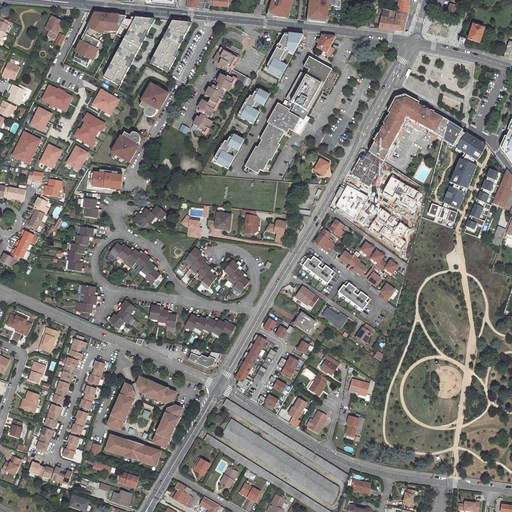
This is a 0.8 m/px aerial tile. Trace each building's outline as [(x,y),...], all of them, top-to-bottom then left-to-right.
[(187,0),(187,7),(198,8),(198,1),(198,0),(187,0)] [(272,0),(270,10),(271,10),(270,14),(273,15),(273,17),(286,18),(287,13),(289,14),(292,0),(272,0)] [(310,0),(308,15),(310,16),(309,21),(325,23),(325,17),(327,18),(328,9),(329,5),(330,5),(330,6),(331,6),(337,6),(337,1),(340,1),(340,0),(310,0)] [(407,15),(409,0),(399,0),(399,2),(397,14),(407,15)] [(451,0),(450,7),(449,6),(447,12),(454,15),(458,0),(451,0)] [(379,29),(404,32),(406,21),(407,15),(397,14),(396,13),(396,12),(394,12),(384,9),(379,29)] [(111,32),(118,32),(120,28),(126,16),(94,13),(94,20),(92,24),(90,23),(88,28),(89,28),(83,42),(81,41),(77,48),(79,49),(80,49),(78,53),(77,53),(73,60),(87,67),(88,64),(91,58),(92,59),(95,53),(97,54),(99,50),(96,48),(100,42),(102,38),(100,37),(103,33),(104,31),(107,31),(107,33),(111,33),(111,32)] [(366,16),(365,25),(362,25),(362,27),(370,28),(372,17),(371,17),(371,16),(367,15),(367,17),(366,16)] [(0,30),(5,33),(9,25),(11,27),(13,23),(4,19),(0,17),(0,30)] [(57,34),(63,23),(51,17),(46,28),(50,30),(47,35),(54,39),(57,34)] [(122,87),(157,19),(136,17),(103,78),(122,87)] [(169,75),(196,22),(174,20),(150,64),(169,75)] [(479,44),(485,28),(473,24),(468,40),(479,44)] [(88,28),(87,27),(80,41),(81,41),(83,42),(89,28),(88,28)] [(283,79),(307,34),(286,32),(267,69),(283,79)] [(322,34),(317,47),(327,53),(330,46),(335,36),(322,34)] [(64,39),(59,36),(55,44),(55,45),(60,48),(61,46),(64,39)] [(329,57),(334,48),(330,46),(327,53),(325,55),(329,57)] [(205,94),(202,99),(202,100),(195,113),(201,117),(200,118),(198,116),(192,127),(192,131),(195,130),(197,131),(198,129),(205,133),(212,121),(209,120),(207,119),(209,116),(210,117),(224,92),(222,91),(224,89),(225,90),(228,91),(235,80),(242,84),(246,77),(233,69),(237,63),(235,62),(238,57),(233,54),(232,55),(228,52),(227,54),(225,52),(226,50),(221,47),(213,61),(215,62),(213,64),(219,68),(221,66),(225,68),(227,69),(224,75),(221,74),(217,82),(219,83),(218,84),(213,81),(205,94)] [(287,133),(289,129),(300,135),(308,121),(310,118),(306,116),(331,69),(309,56),(303,66),(309,69),(306,75),(300,72),(285,99),(289,101),(285,107),(278,103),(267,122),(268,123),(260,139),(261,140),(257,147),(256,146),(243,168),(247,171),(248,168),(254,171),(258,173),(260,170),(263,171),(269,159),(271,160),(280,144),(278,143),(284,132),(287,133)] [(8,63),(2,76),(8,78),(8,77),(9,76),(10,76),(10,78),(14,80),(20,68),(14,64),(13,65),(8,63)] [(329,81),(336,84),(340,75),(334,72),(329,81)] [(143,100),(140,105),(144,108),(146,109),(144,112),(145,114),(147,116),(149,116),(152,116),(153,116),(155,115),(155,114),(156,113),(157,111),(156,110),(157,108),(158,109),(160,105),(162,106),(169,93),(151,83),(144,95),(145,96),(143,100)] [(11,94),(8,100),(19,106),(23,99),(21,98),(24,91),(18,87),(13,85),(9,91),(12,93),(11,94)] [(75,96),(51,85),(43,100),(68,112),(75,96)] [(256,125),(273,94),(257,85),(240,116),(256,125)] [(122,99),(103,88),(93,105),(112,116),(122,99)] [(445,141),(451,123),(431,112),(432,110),(426,107),(424,109),(417,105),(418,103),(407,97),(407,96),(405,95),(394,98),(393,100),(393,101),(387,112),(389,113),(383,126),(380,125),(379,126),(377,130),(378,130),(377,131),(379,132),(370,149),(369,152),(383,162),(385,159),(386,157),(392,146),(405,122),(409,121),(445,141)] [(0,113),(9,118),(11,113),(12,113),(16,107),(3,101),(1,105),(2,106),(1,107),(0,107),(0,106),(0,113)] [(54,114),(40,107),(31,125),(45,132),(54,114)] [(108,123),(89,112),(75,136),(94,147),(108,123)] [(451,123),(445,141),(467,155),(463,160),(461,159),(451,183),(454,184),(452,189),(451,189),(444,206),(459,212),(466,195),(465,194),(466,190),(469,191),(478,167),(471,164),(473,159),(477,161),(485,145),(466,133),(465,135),(462,133),(463,131),(451,123)] [(179,130),(186,134),(188,132),(190,131),(189,128),(182,124),(179,130)] [(486,124),(483,131),(489,133),(492,126),(486,124)] [(511,163),(511,131),(510,130),(507,137),(505,136),(500,148),(511,163)] [(43,140),(26,131),(13,156),(30,165),(43,140)] [(232,167),(247,139),(231,131),(216,159),(232,167)] [(112,152),(130,162),(137,150),(135,149),(137,145),(137,144),(138,143),(139,142),(140,140),(140,138),(140,136),(139,135),(138,134),(136,132),(134,132),(132,132),(131,135),(129,134),(125,132),(122,136),(121,136),(112,152)] [(64,151),(50,144),(41,162),(54,169),(64,151)] [(91,153),(78,146),(68,163),(81,171),(91,153)] [(394,148),(392,146),(386,157),(389,158),(394,148)] [(383,162),(369,152),(366,158),(361,155),(350,177),(370,187),(383,162)] [(325,171),(329,163),(320,158),(317,164),(316,163),(315,165),(316,166),(314,170),(322,174),(325,171)] [(498,172),(490,169),(486,177),(494,181),(498,172)] [(510,189),(511,184),(511,176),(507,170),(501,185),(510,189)] [(123,174),(93,171),(92,187),(121,190),(123,174)] [(421,193),(392,177),(383,191),(413,209),(421,193)] [(48,186),(48,188),(45,188),(44,195),(58,197),(59,189),(61,189),(63,181),(50,179),(48,186)] [(493,185),(484,181),(481,190),(489,193),(493,185)] [(370,196),(347,183),(345,187),(342,185),(329,207),(352,223),(360,208),(363,209),(370,196)] [(6,188),(4,197),(7,198),(16,199),(17,189),(6,187),(6,188)] [(505,203),(509,192),(499,188),(493,203),(505,208),(507,204),(505,203)] [(17,189),(16,199),(24,201),(26,191),(17,189)] [(488,196),(480,193),(476,201),(484,205),(488,196)] [(33,208),(42,213),(48,202),(40,198),(39,197),(33,208)] [(87,208),(99,209),(99,206),(95,205),(94,205),(94,204),(95,204),(96,200),(85,198),(84,207),(87,208)] [(459,214),(433,204),(429,214),(455,224),(459,214)] [(483,209),(474,205),(469,216),(478,220),(483,209)] [(156,216),(163,222),(168,215),(158,206),(155,209),(156,210),(156,211),(154,210),(151,207),(149,210),(156,216)] [(32,218),(41,222),(44,214),(42,213),(33,208),(31,212),(35,214),(34,216),(32,218)] [(99,209),(87,208),(85,217),(96,218),(97,214),(95,214),(95,213),(97,213),(101,213),(102,210),(99,209)] [(410,228),(382,208),(369,226),(402,250),(407,242),(403,239),(410,228)] [(156,216),(149,210),(147,209),(145,212),(146,213),(145,214),(144,213),(141,210),(138,213),(148,221),(150,223),(156,216)] [(133,221),(142,228),(148,221),(138,213),(136,211),(133,214),(137,217),(138,218),(137,219),(136,218),(133,221)] [(217,213),(215,228),(229,230),(231,215),(217,213)] [(256,216),(248,215),(246,215),(245,228),(244,231),(246,233),(251,234),(253,232),(254,226),(255,226),(258,227),(259,220),(256,216)] [(189,220),(186,217),(181,223),(186,226),(189,227),(187,236),(200,238),(201,228),(196,227),(197,226),(199,226),(199,221),(189,220)] [(511,217),(503,237),(506,238),(511,222),(511,217)] [(25,224),(37,230),(41,222),(32,218),(30,222),(27,220),(25,224)] [(55,229),(52,227),(50,230),(56,233),(62,219),(59,218),(55,229)] [(330,229),(337,235),(343,226),(335,220),(330,229)] [(283,234),(286,223),(277,221),(275,225),(273,224),(271,229),(274,230),(274,232),(283,234)] [(476,224),(467,221),(465,228),(473,231),(476,224)] [(97,229),(83,227),(81,236),(92,238),(92,234),(91,234),(91,232),(92,233),(95,233),(96,233),(97,229)] [(499,227),(492,243),(498,246),(505,230),(499,227)] [(315,242),(326,251),(330,246),(333,241),(329,238),(331,235),(324,229),(315,242)] [(24,235),(22,239),(30,243),(34,235),(22,230),(21,233),(24,235)] [(78,236),(76,244),(85,245),(87,246),(88,242),(86,242),(87,240),(88,241),(92,241),(93,238),(92,238),(81,236),(78,236)] [(18,247),(26,251),(30,243),(22,239),(21,241),(20,243),(16,241),(15,245),(18,247)] [(371,246),(367,243),(361,250),(368,256),(366,259),(369,261),(372,258),(379,264),(377,267),(383,272),(385,269),(393,274),(398,267),(394,263),(391,261),(388,265),(381,260),(384,256),(381,254),(377,251),(374,255),(371,252),(374,248),(371,246)] [(71,252),(80,254),(87,255),(88,251),(84,250),(82,250),(83,249),(84,249),(85,245),(76,244),(73,244),(71,252)] [(116,244),(108,255),(106,257),(113,262),(119,256),(126,247),(126,246),(123,244),(121,247),(116,244)] [(11,253),(19,257),(22,258),(26,251),(18,247),(16,251),(13,249),(11,253)] [(129,251),(128,250),(129,249),(126,247),(119,256),(126,261),(127,260),(134,250),(135,249),(132,247),(130,250),(129,251)] [(194,248),(186,258),(194,264),(202,253),(204,251),(201,248),(198,251),(197,253),(196,252),(197,251),(194,248)] [(136,262),(144,253),(140,250),(138,253),(137,254),(136,254),(137,252),(134,250),(127,260),(126,261),(124,263),(131,269),(136,262)] [(144,253),(136,262),(143,268),(150,259),(146,256),(149,253),(145,250),(144,253)] [(70,261),(82,263),(83,263),(84,259),(80,259),(80,254),(71,252),(69,252),(68,261),(70,261)] [(344,252),(339,260),(346,266),(348,264),(351,266),(356,259),(353,257),(352,258),(344,252)] [(0,261),(10,266),(14,268),(19,257),(11,253),(9,256),(4,253),(0,261)] [(202,253),(194,264),(191,267),(189,269),(196,275),(197,273),(206,262),(203,259),(202,260),(201,259),(202,258),(205,255),(202,253)] [(336,273),(309,253),(301,265),(327,285),(336,273)] [(150,259),(143,268),(139,273),(138,275),(145,280),(146,278),(155,267),(151,264),(154,261),(151,258),(150,259)] [(353,271),(360,276),(366,269),(359,263),(360,262),(356,259),(351,266),(354,268),(353,271)] [(232,260),(224,270),(231,276),(239,265),(241,263),(238,261),(236,264),(232,260)] [(69,270),(84,272),(85,269),(81,268),(82,263),(70,261),(69,270)] [(206,262),(197,273),(200,275),(198,277),(202,280),(211,269),(207,266),(209,263),(207,261),(206,262)] [(239,265),(231,276),(230,277),(237,283),(244,274),(240,271),(242,267),(239,265)] [(153,284),(160,275),(157,273),(156,274),(155,273),(156,272),(158,268),(156,266),(155,267),(146,278),(153,284)] [(208,288),(209,286),(216,277),(212,274),(215,271),(212,269),(211,269),(202,280),(201,283),(208,288)] [(304,276),(294,270),(292,274),(301,280),(304,276)] [(367,281),(375,287),(380,279),(373,274),(374,272),(371,270),(365,277),(369,279),(367,281)] [(235,285),(242,291),(249,282),(246,280),(245,281),(244,280),(245,279),(247,275),(245,273),(244,274),(237,283),(235,285)] [(371,300),(347,281),(339,292),(363,310),(371,300)] [(86,295),(98,296),(98,293),(94,292),(95,287),(83,285),(82,294),(86,295)] [(387,302),(395,291),(387,285),(381,293),(382,294),(380,297),(387,302)] [(308,306),(315,295),(303,287),(295,297),(308,306)] [(84,304),(95,305),(95,302),(94,301),(94,300),(96,300),(100,301),(100,297),(98,296),(86,295),(84,304)] [(120,307),(129,315),(135,308),(126,300),(123,305),(120,302),(117,305),(120,307)] [(81,303),(80,312),(91,314),(92,308),(96,309),(96,306),(95,305),(84,304),(81,303)] [(151,306),(150,318),(158,319),(160,306),(161,303),(157,303),(156,306),(156,308),(154,308),(155,306),(151,306)] [(160,306),(158,319),(158,321),(167,322),(168,311),(165,311),(164,312),(163,312),(163,311),(164,307),(160,306)] [(117,316),(124,321),(127,324),(132,317),(129,315),(120,307),(118,310),(120,312),(117,316)] [(338,316),(327,308),(322,316),(341,328),(348,318),(340,313),(338,316)] [(168,311),(167,322),(166,326),(175,327),(177,316),(173,315),(173,317),(171,316),(172,315),(172,311),(169,310),(168,311)] [(294,323),(308,332),(315,322),(301,313),(294,323)] [(106,319),(118,328),(124,321),(117,316),(115,314),(112,318),(109,316),(106,319)] [(191,315),(185,325),(193,330),(195,326),(200,317),(201,316),(198,314),(196,317),(195,319),(193,318),(194,317),(191,315)] [(17,331),(28,336),(33,324),(27,321),(28,320),(18,316),(17,317),(12,315),(8,325),(14,327),(14,326),(19,328),(18,329),(17,331)] [(195,326),(202,331),(204,328),(209,319),(210,318),(207,316),(205,320),(204,321),(203,320),(203,319),(200,317),(195,326)] [(209,319),(204,328),(212,333),(212,331),(219,321),(219,319),(216,318),(214,321),(213,323),(212,322),(212,321),(209,319)] [(279,322),(270,318),(264,328),(273,333),(277,326),(279,322)] [(222,332),(229,337),(235,327),(232,325),(231,326),(230,326),(231,324),(233,321),(230,319),(228,321),(222,332)] [(219,321),(212,331),(220,336),(222,332),(228,321),(225,320),(223,323),(222,324),(221,324),(222,322),(219,321)] [(366,324),(364,328),(371,333),(374,330),(366,324)] [(290,330),(281,325),(280,327),(276,335),(284,339),(288,333),(290,330)] [(43,339),(40,348),(51,352),(53,348),(51,347),(54,338),(56,338),(59,332),(49,328),(45,339),(43,339)] [(356,338),(365,344),(367,341),(372,334),(371,333),(364,328),(363,328),(356,338)] [(257,342),(255,345),(264,350),(269,340),(261,336),(257,342)] [(75,339),(72,348),(80,351),(81,347),(86,349),(88,344),(75,339)] [(312,345),(303,340),(297,350),(304,353),(307,355),(312,345)] [(252,350),(250,353),(259,358),(264,350),(255,345),(252,350)] [(70,356),(82,360),(83,355),(79,354),(80,351),(72,348),(70,356)] [(189,359),(207,367),(213,365),(216,359),(210,356),(209,357),(202,354),(201,356),(192,352),(189,359)] [(247,359),(246,362),(254,367),(259,358),(250,353),(247,359)] [(302,361),(292,356),(289,361),(287,365),(297,370),(302,361)] [(326,372),(332,376),(339,365),(326,356),(323,360),(326,362),(321,370),(325,373),(326,372)] [(3,360),(0,359),(0,371),(6,374),(11,362),(4,358),(3,361),(3,360)] [(69,358),(65,369),(74,372),(75,368),(76,369),(79,361),(69,358)] [(106,365),(97,362),(95,369),(96,370),(95,373),(103,376),(106,365)] [(242,367),(241,370),(249,375),(254,367),(246,362),(242,367)] [(36,369),(35,372),(33,372),(31,380),(40,383),(43,375),(44,375),(47,366),(37,363),(35,369),(36,369)] [(297,370),(287,365),(285,369),(283,373),(293,379),(297,370)] [(65,369),(62,379),(71,382),(74,375),(73,374),(74,372),(65,369)] [(249,375),(241,370),(236,378),(241,381),(245,383),(248,378),(249,375)] [(93,375),(90,383),(99,386),(103,376),(95,373),(94,376),(93,375)] [(319,397),(327,385),(326,384),(328,380),(319,375),(309,391),(319,397)] [(140,392),(168,404),(175,401),(174,400),(178,393),(171,389),(171,388),(167,387),(167,388),(164,387),(165,384),(157,381),(156,383),(153,382),(154,381),(150,379),(149,380),(143,377),(140,384),(138,385),(140,392)] [(253,381),(248,378),(245,383),(241,381),(239,385),(248,390),(253,381)] [(289,385),(279,379),(276,383),(274,388),(284,394),(289,385)] [(370,385),(353,380),(350,393),(353,394),(354,392),(359,394),(367,396),(370,385)] [(61,381),(58,392),(66,395),(67,391),(68,392),(71,384),(61,381)] [(86,398),(94,400),(98,390),(88,386),(86,394),(87,394),(86,398)] [(126,386),(109,425),(122,431),(126,424),(127,424),(128,421),(127,420),(134,403),(136,404),(137,400),(136,400),(137,397),(133,386),(130,388),(126,386)] [(30,392),(27,400),(29,401),(28,403),(27,403),(24,409),(35,413),(38,404),(41,396),(30,392)] [(58,392),(54,402),(63,406),(66,398),(65,398),(66,395),(58,392)] [(280,400),(270,394),(268,399),(266,402),(276,408),(280,400)] [(84,400),(81,407),(90,410),(90,411),(94,400),(86,398),(85,400),(84,400)] [(223,405),(347,483),(349,476),(311,451),(306,449),(227,399),(223,405)] [(293,409),(289,416),(298,421),(307,405),(299,400),(294,410),(293,409)] [(54,404),(50,416),(58,418),(58,419),(59,415),(60,415),(63,408),(54,404)] [(172,437),(180,420),(181,421),(183,417),(181,417),(184,409),(177,406),(177,405),(169,407),(154,442),(168,448),(171,441),(172,441),(173,438),(172,437)] [(85,425),(89,414),(80,410),(77,418),(78,419),(77,422),(85,425)] [(145,410),(143,416),(149,418),(151,412),(145,410)] [(313,422),(310,428),(309,429),(318,435),(326,421),(325,420),(327,417),(319,412),(313,422)] [(218,415),(212,426),(215,428),(217,425),(219,426),(223,419),(218,415)] [(58,418),(50,416),(46,426),(55,429),(58,421),(57,421),(58,419),(58,418)] [(355,437),(360,420),(349,417),(347,425),(349,425),(346,435),(355,437)] [(222,434),(332,504),(337,497),(339,487),(232,419),(228,425),(226,429),(222,434)] [(15,426),(14,431),(12,435),(21,439),(24,429),(23,428),(24,424),(16,421),(14,426),(15,426)] [(75,424),(72,432),(82,435),(85,425),(77,422),(76,425),(75,424)] [(45,428),(42,439),(50,442),(51,438),(52,438),(55,431),(45,428)] [(331,511),(208,434),(204,441),(317,511),(331,511)] [(106,451),(157,467),(162,451),(145,445),(129,440),(111,435),(106,451)] [(80,439),(71,436),(68,443),(70,443),(69,446),(77,449),(80,439)] [(42,439),(38,449),(47,452),(50,445),(49,445),(50,442),(42,439)] [(93,445),(91,452),(93,456),(97,458),(101,447),(93,445)] [(66,449),(63,457),(65,457),(73,460),(77,449),(69,446),(67,450),(66,449)] [(16,475),(24,461),(17,458),(14,464),(12,463),(12,464),(8,463),(4,471),(8,473),(8,471),(16,475)] [(204,476),(211,464),(202,459),(198,467),(195,465),(193,470),(204,476)] [(42,465),(35,462),(34,464),(31,472),(42,476),(45,468),(41,466),(42,465)] [(55,469),(48,467),(47,468),(45,468),(42,476),(51,479),(55,469)] [(57,467),(53,479),(61,482),(64,475),(60,473),(62,468),(57,467)] [(230,487),(239,472),(231,468),(227,475),(225,475),(221,482),(230,487)] [(68,485),(73,472),(68,471),(66,475),(64,475),(61,482),(68,485)] [(120,482),(136,487),(139,478),(123,473),(120,482)] [(354,490),(361,492),(370,494),(372,484),(356,480),(354,490)] [(89,496),(95,497),(98,483),(92,481),(89,496)] [(174,498),(188,506),(193,497),(189,495),(183,492),(186,486),(179,482),(175,488),(179,490),(174,498)] [(248,498),(256,502),(261,492),(245,483),(241,491),(249,496),(248,498)] [(183,492),(189,495),(192,489),(186,486),(183,492)] [(112,500),(128,506),(132,493),(128,492),(128,493),(121,490),(120,494),(114,492),(112,500)] [(412,491),(408,490),(407,494),(405,495),(404,502),(405,502),(404,505),(411,507),(415,491),(412,491)] [(273,504),(268,511),(284,511),(285,511),(281,509),(286,500),(277,494),(271,504),(273,504)] [(69,505),(77,508),(77,507),(90,511),(91,507),(89,505),(88,505),(89,501),(73,495),(69,505)] [(458,511),(471,511),(479,511),(480,503),(475,502),(475,503),(467,503),(467,504),(464,504),(464,505),(459,504),(458,511)]
